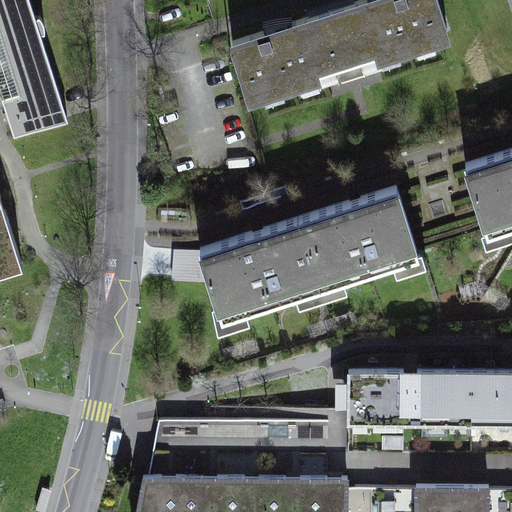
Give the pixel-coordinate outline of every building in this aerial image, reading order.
[(0,0),(0,96),(2,102),(14,140),(71,123),(31,0),(0,0)] [(446,0),(353,0),(235,38),(254,98),(457,33),(446,0)] [(511,221),(511,151),(465,166),(485,229),(511,221)] [(396,182),(203,250),(227,320),(421,252),(396,182)] [(0,269),(22,262),(0,192),(0,269)] [(511,362),(347,364),(347,416),(511,415),(511,362)] [(297,511),(353,511),(353,476),(297,477),(297,511)] [(222,511),(222,477),(184,478),(184,511),(222,511)] [(222,511),(258,511),(258,477),(222,477),(222,511)] [(297,511),(297,477),(258,477),(258,511),(297,511)] [(139,511),(184,511),(184,478),(139,479),(139,511)] [(496,511),(497,486),(427,485),(426,511),(496,511)]
